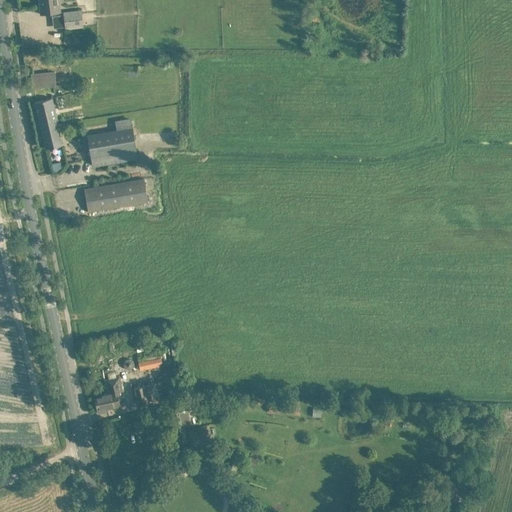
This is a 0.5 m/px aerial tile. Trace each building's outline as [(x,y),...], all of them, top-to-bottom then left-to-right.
[(38,0),(41,14),(60,12),(58,0),(38,0)] [(66,29),(83,27),(82,10),(64,12),(66,29)] [(30,74),(32,88),(70,84),(69,70),(30,74)] [(34,102),(45,148),(61,144),(56,121),(57,120),(51,98),(34,102)] [(156,108),(156,117),(167,117),(168,109),(156,108)] [(137,157),(133,135),(139,134),(137,119),(131,120),(131,119),(115,122),(116,130),(86,134),(92,165),(137,157)] [(147,202),(143,178),(84,189),(88,212),(147,202)] [(137,357),(140,370),(159,366),(161,357),(160,352),(137,357)] [(176,370),(165,372),(169,394),(181,392),(176,370)] [(97,413),(104,411),(104,409),(118,406),(118,405),(120,405),(118,394),(120,390),(123,390),(120,377),(106,380),(109,392),(101,394),(101,396),(94,397),(97,413)] [(159,396),(156,383),(133,388),(135,401),(159,396)] [(272,395),(271,402),(302,404),(303,397),(272,395)] [(315,404),(323,404),(324,396),(315,396),(315,404)] [(177,443),(187,441),(187,440),(193,439),(194,446),(210,442),(207,425),(184,430),(184,427),(190,426),(187,411),(193,410),(193,407),(193,406),(192,406),(192,403),(183,405),(179,406),(174,407),(174,411),(171,412),(177,443)] [(268,404),(268,412),(293,414),(293,406),(268,404)] [(138,421),(152,419),(151,409),(137,410),(138,421)] [(238,469),(243,453),(235,451),(231,467),(238,469)]
